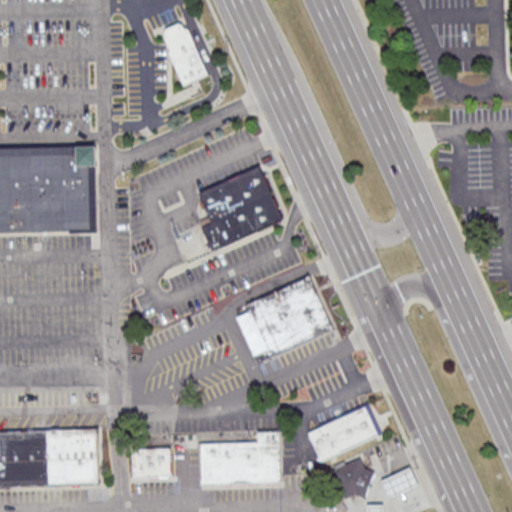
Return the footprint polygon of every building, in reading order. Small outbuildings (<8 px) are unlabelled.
[(186,85),(171,54),(173,50),(167,36),(169,31),(180,25),(185,27),(189,35),(192,33),(210,74),(186,85)] [(0,148),(98,146),(99,232),(71,233),(71,231),(0,232),(0,148)] [(200,195),(261,167),(285,221),(216,252),(205,228),(214,224),(200,195)] [(314,276),(338,328),(273,358),(269,350),(256,356),(239,319),(252,312),(249,306),(314,276)] [(323,462),(310,430),(370,404),(384,435),(323,462)] [(0,486),(0,432),(99,429),(101,483),(0,486)] [(204,485),(203,444),(261,443),(260,433),(282,433),(284,482),(204,485)] [(135,478),(134,450),(172,449),(174,476),(135,478)] [(354,495),(345,499),(332,471),(361,458),(366,468),(375,471),(366,499),(354,495)] [(409,468),(418,486),(389,499),(380,481),(409,468)]
